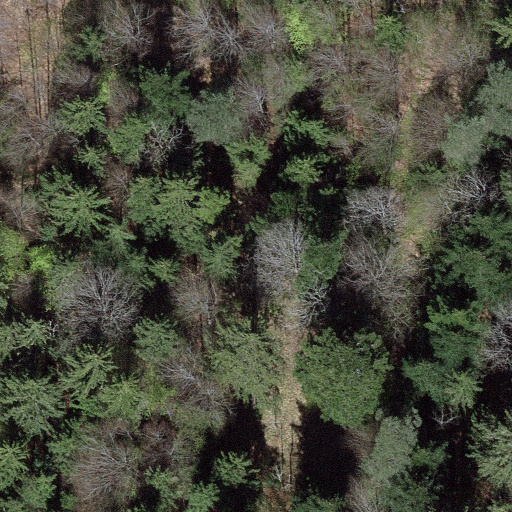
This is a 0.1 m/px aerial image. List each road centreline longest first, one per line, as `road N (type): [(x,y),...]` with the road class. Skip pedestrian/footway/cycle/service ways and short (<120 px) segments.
road 1 (track): [(132,0),(156,25),(281,319),(312,511)]
road 2 (track): [(466,0),(434,87),(393,351),(312,511)]
road 3 (track): [(0,97),(98,0)]
